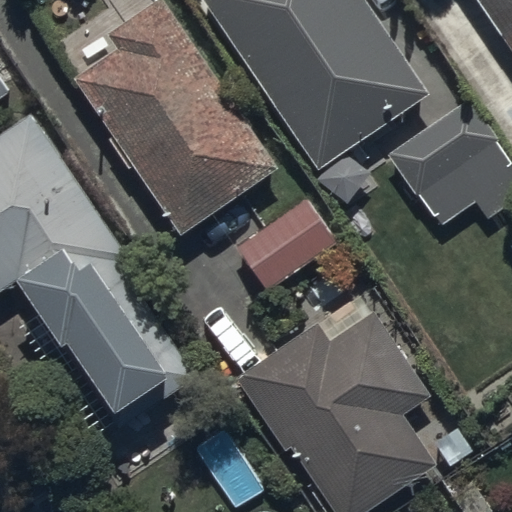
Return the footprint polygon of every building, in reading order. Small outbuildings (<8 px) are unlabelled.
[(182,229),(278,164),(170,6),(165,0),(142,0),(109,23),(120,40),(74,71),(182,229)] [(207,0),(319,162),(429,86),(370,0),(207,0)] [(511,0),(479,0),(511,48),(511,0)] [(0,92),(12,84),(0,65),(0,92)] [(511,160),(468,96),(387,150),(445,234),(511,188),(511,160)] [(0,295),(19,283),(118,428),(197,374),(98,229),(110,220),(32,107),(0,128),(0,295)] [(235,241),(268,289),(338,240),(306,193),(235,241)] [(350,323),(329,338),(317,320),(243,371),(339,511),(362,511),(421,472),(442,458),(408,407),(437,387),(380,303),(350,323)]
